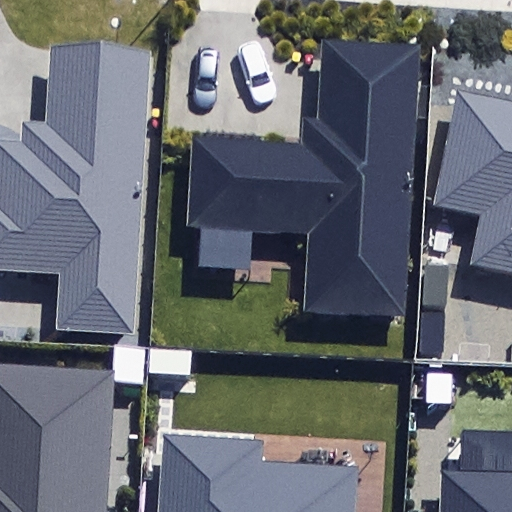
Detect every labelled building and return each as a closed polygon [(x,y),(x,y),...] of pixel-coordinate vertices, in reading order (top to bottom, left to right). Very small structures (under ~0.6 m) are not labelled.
[(302,311),(404,317),(420,43),(320,38),(315,118),(301,117),(299,147),(194,141),(189,227),(306,234),(302,311)] [(0,267),(60,271),(56,332),(136,336),(153,50),(49,44),(45,119),(23,118),(22,139),(0,137),(0,267)] [(481,213),(470,264),(511,272),(511,103),(456,93),(433,204),(481,213)] [(114,372),(114,382),(143,383),(144,349),(113,347),(112,372),(114,372)] [(191,376),(192,351),(148,349),(147,374),(191,376)] [(0,511),(105,511),(114,382),(114,372),(112,372),(0,365),(0,511)] [(425,403),(452,404),(452,387),(452,373),(426,373),(425,403)] [(356,511),(359,467),(262,460),(263,442),(163,436),(158,511),(356,511)] [(511,511),(511,470),(439,469),(437,511),(511,511)]
